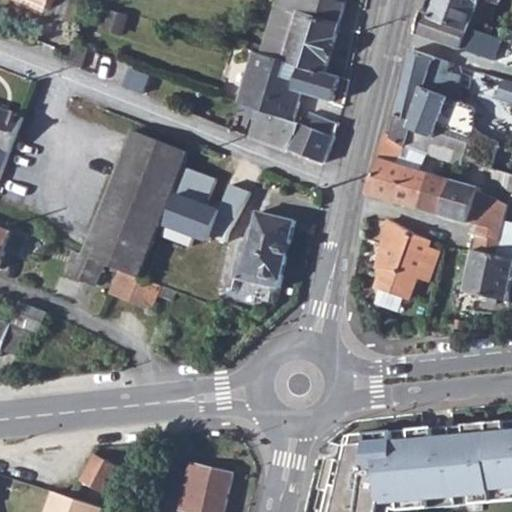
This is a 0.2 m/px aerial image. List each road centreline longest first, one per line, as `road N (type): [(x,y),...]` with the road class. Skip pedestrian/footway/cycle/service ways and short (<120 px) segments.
road 1 (secondary): [(398,0),(344,221)]
road 2 (residential): [(172,393),(137,351),(75,314),(0,285)]
road 3 (tertiary): [(331,410),(511,383)]
road 4 (tertiary): [(511,361),(373,377),(335,370)]
road 5 (secondary): [(331,363),(344,221)]
road 6 (tertiary): [(127,407),(266,416)]
road 7 (secondary): [(344,221),(313,312),(293,344)]
road 8 (tertiary): [(127,407),(0,421)]
